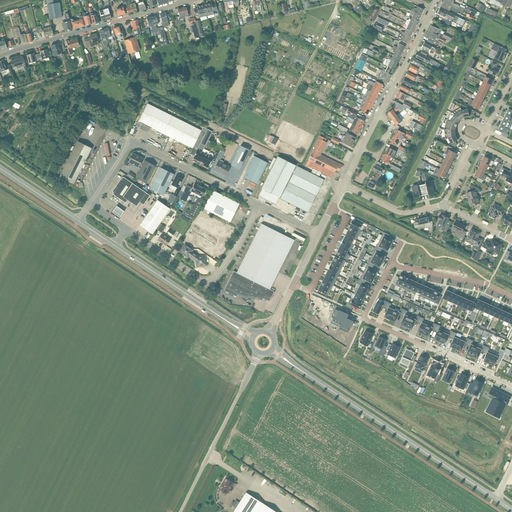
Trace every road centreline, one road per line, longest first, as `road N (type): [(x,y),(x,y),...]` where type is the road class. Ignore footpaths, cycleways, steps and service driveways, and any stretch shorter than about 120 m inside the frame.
road 1 (secondary): [(496,499),(289,362)]
road 2 (unclassified): [(258,205),(131,144),(90,203)]
road 3 (tertiary): [(0,56),(195,0)]
road 4 (unclassified): [(125,229),(207,282),(258,205)]
road 5 (unclassified): [(180,511),(258,352)]
road 6 (residential): [(511,386),(364,316)]
road 7 (track): [(337,3),(272,136)]
road 8 (secondary): [(231,323),(114,245)]
road 9 (unclassified): [(377,116),(435,0)]
road 10 (residential): [(511,296),(390,263)]
